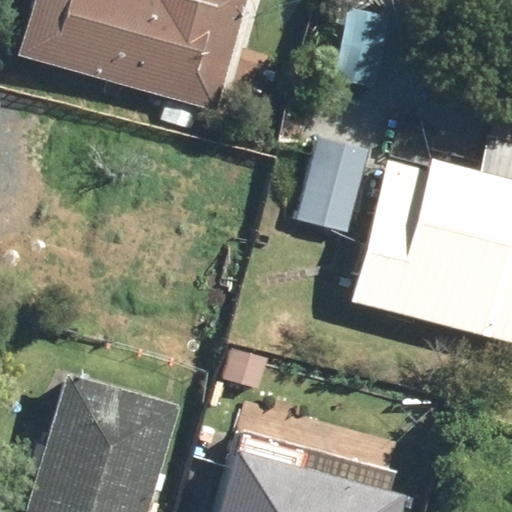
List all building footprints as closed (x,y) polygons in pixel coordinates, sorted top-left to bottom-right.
[(19,0),(5,52),(210,108),(240,0),(19,0)] [(378,18),(342,14),(335,76),(371,80),(378,18)] [(362,146),(310,134),(291,218),(342,230),(362,146)] [(416,166),(376,156),(339,299),(511,344),(511,178),(419,154),(416,166)] [(138,511),(170,400),(58,370),(18,511),(138,511)] [(376,511),(383,489),(215,443),(195,511),(376,511)]
